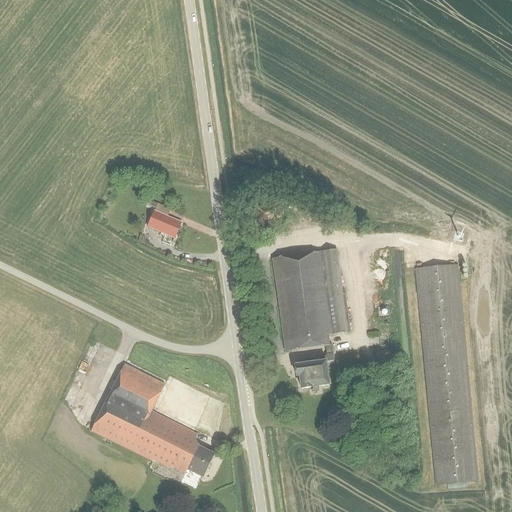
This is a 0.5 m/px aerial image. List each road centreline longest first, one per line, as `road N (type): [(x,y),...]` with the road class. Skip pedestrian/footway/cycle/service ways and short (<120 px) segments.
road 1 (tertiary): [(237,349),(188,0)]
road 2 (unclassified): [(237,349),(160,344),(0,265)]
road 3 (tertiary): [(261,511),(237,349)]
